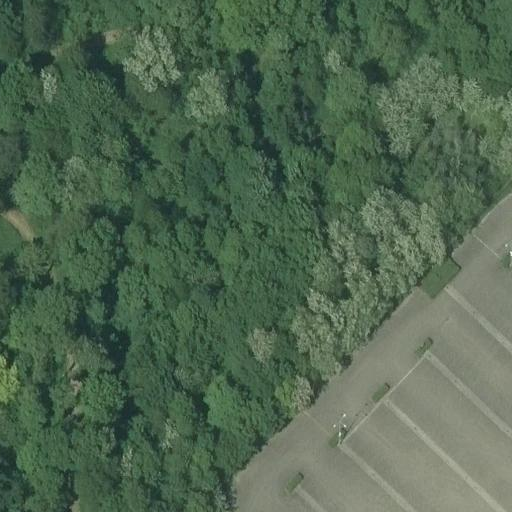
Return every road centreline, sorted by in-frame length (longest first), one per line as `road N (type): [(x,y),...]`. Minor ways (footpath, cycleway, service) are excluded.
road 1 (track): [(310,0),(279,37),(258,86),(184,511)]
road 2 (track): [(73,511),(70,357),(51,277),(34,249)]
road 3 (track): [(0,99),(78,51),(143,33),(206,0)]
